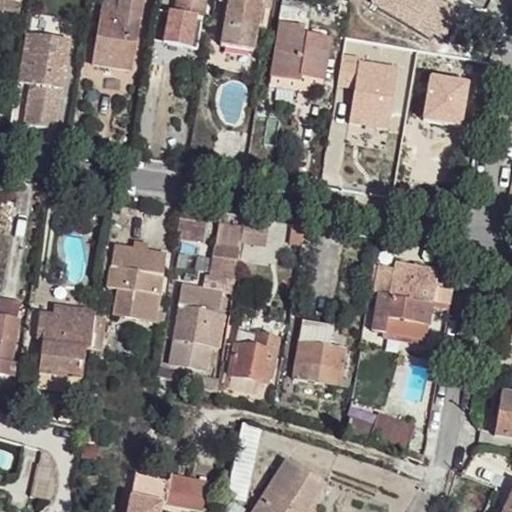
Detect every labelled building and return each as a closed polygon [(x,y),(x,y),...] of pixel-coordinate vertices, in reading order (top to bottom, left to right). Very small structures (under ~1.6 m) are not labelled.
[(0,0),(0,11),(17,15),(19,0),(0,0)] [(130,72),(142,0),(119,0),(119,3),(103,0),(92,66),(130,72)] [(196,52),(205,0),(177,0),(168,46),(196,52)] [(261,28),(264,10),(269,11),(270,0),(218,0),(218,3),(224,3),(221,21),(225,22),(220,47),(253,53),(258,27),(261,28)] [(345,15),(347,0),(339,0),(337,14),(345,15)] [(322,83),(329,41),(301,37),(302,31),(306,32),(310,6),(282,2),(269,79),(298,84),(299,79),(322,83)] [(55,131),(70,42),(26,35),(19,84),(30,86),(24,126),(55,131)] [(419,55),(343,41),(341,52),(378,58),(377,62),(416,69),(419,55)] [(470,103),(476,66),(419,55),(416,69),(412,92),(432,96),(430,108),(466,115),(468,103),(470,103)] [(320,92),(322,83),(299,79),(298,84),(296,93),(308,95),(309,90),(320,92)] [(408,202),(415,154),(376,148),(375,155),(355,152),(349,193),(408,202)] [(202,243),(207,211),(180,207),(175,239),(202,243)] [(264,247),(268,221),(244,217),(240,243),(264,247)] [(301,246),(304,227),(293,225),(290,245),(301,246)] [(233,281),(241,233),(217,229),(208,276),(233,281)] [(144,253),(146,245),(136,244),(135,251),(144,253)] [(157,313),(166,256),(144,253),(135,251),(114,247),(107,289),(117,291),(113,316),(155,324),(157,313)] [(449,306),(451,291),(434,289),(437,273),(395,266),(395,271),(372,267),(368,293),(378,295),(371,332),(425,341),(431,307),(436,308),(437,304),(449,306)] [(217,350),(223,317),(217,316),(221,300),(222,295),(181,287),(177,307),(179,307),(168,364),(205,371),(209,349),(217,350)] [(11,364),(18,322),(17,322),(20,303),(1,300),(0,305),(0,375),(15,378),(17,365),(11,364)] [(223,317),(226,301),(221,300),(217,316),(223,317)] [(63,324),(65,309),(53,308),(52,316),(57,323),(63,324)] [(94,319),(95,313),(65,309),(63,324),(57,323),(52,316),(39,315),(35,339),(41,344),(37,374),(81,380),(85,351),(90,350),(92,335),(94,319)] [(162,325),(164,314),(157,313),(155,324),(162,325)] [(103,336),(105,320),(94,319),(92,335),(103,336)] [(339,388),(345,351),(329,348),(332,328),(302,323),(298,345),(299,345),(293,381),(339,388)] [(271,366),(276,346),(277,342),(238,332),(233,348),(227,347),(225,361),(232,363),(229,377),(267,386),(268,381),(273,382),(277,367),(276,366),(271,366)] [(100,361),(103,336),(92,335),(90,350),(89,358),(100,361)] [(276,366),(280,347),(276,346),(271,366),(276,366)] [(496,382),(499,370),(484,366),(481,378),(496,382)] [(173,382),(175,374),(155,369),(154,376),(173,382)] [(216,393),(218,382),(203,379),(201,389),(216,393)] [(511,397),(500,395),(494,436),(511,439),(511,397)] [(78,413),(79,405),(60,402),(58,420),(71,422),(72,413),(78,413)] [(97,428),(99,411),(85,409),(84,426),(97,428)] [(81,424),(82,414),(72,413),(71,422),(81,424)] [(407,451),(415,429),(377,415),(373,428),(368,442),(405,455),(407,451)] [(368,442),(373,428),(348,419),(345,433),(368,442)] [(247,502),(255,427),(235,425),(228,500),(247,502)] [(95,445),(97,428),(84,426),(82,444),(95,445)] [(424,457),(407,451),(405,455),(405,457),(423,463),(424,457)] [(54,471),(52,461),(50,458),(46,453),(42,452),(39,468),(54,471)] [(307,511),(323,487),(285,463),(254,511),(307,511)] [(53,498),(55,489),(54,471),(39,468),(37,467),(30,498),(51,502),(53,498)] [(185,511),(201,511),(207,484),(171,477),(169,483),(134,476),(127,511),(153,511),(155,506),(160,507),(185,511)] [(511,511),(511,491),(502,511),(511,511)]
